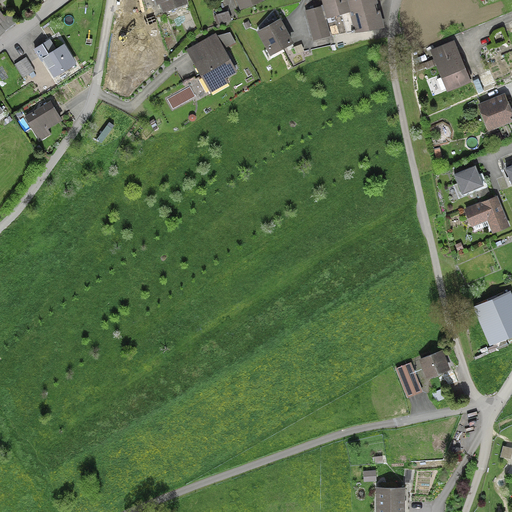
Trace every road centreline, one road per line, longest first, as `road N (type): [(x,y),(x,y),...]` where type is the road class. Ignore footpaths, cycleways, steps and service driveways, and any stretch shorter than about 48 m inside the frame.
road 1 (track): [(480,403),(346,432),(129,511)]
road 2 (track): [(389,34),(454,339)]
road 3 (residential): [(0,227),(91,105),(111,0)]
